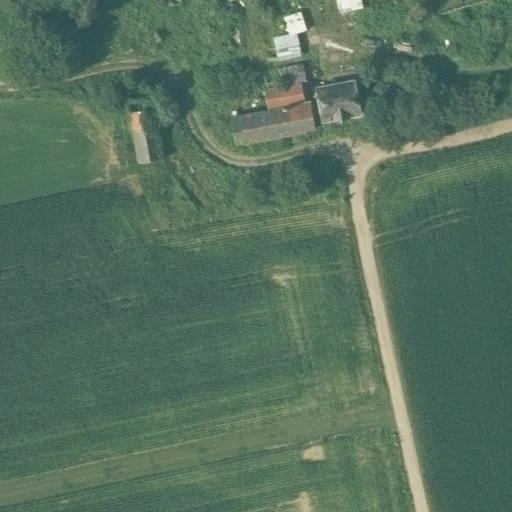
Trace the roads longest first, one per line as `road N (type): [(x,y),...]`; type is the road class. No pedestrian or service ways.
road 1 (track): [(0,89),(161,73),(195,137),(222,160),(254,170),(511,120)]
road 2 (unclassified): [(421,511),(351,153)]
